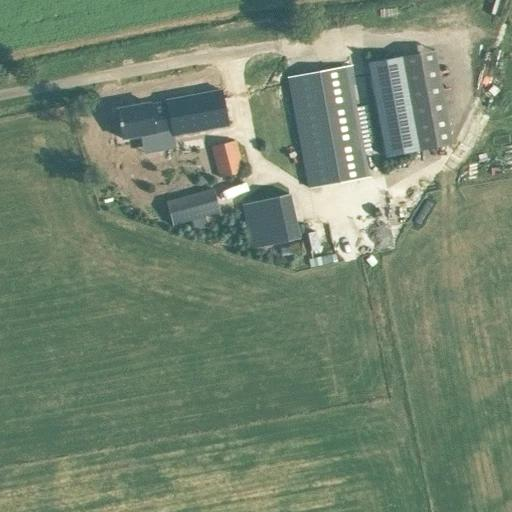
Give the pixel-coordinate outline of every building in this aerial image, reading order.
[(368,63),(385,156),(418,151),(401,57),(368,63)] [(288,77),(309,188),(368,177),(349,73),(353,72),(351,66),(288,77)] [(229,125),(226,110),(222,90),(166,100),(166,101),(150,104),(150,103),(116,110),(122,138),(155,132),(153,120),(169,117),(172,136),(229,125)] [(212,146),(220,178),(243,172),(235,141),(212,146)] [(166,201),(173,225),(220,211),(213,188),(166,201)] [(242,204),(252,249),(300,238),(290,193),(242,204)] [(308,259),(310,266),(335,261),(334,254),(308,259)]
